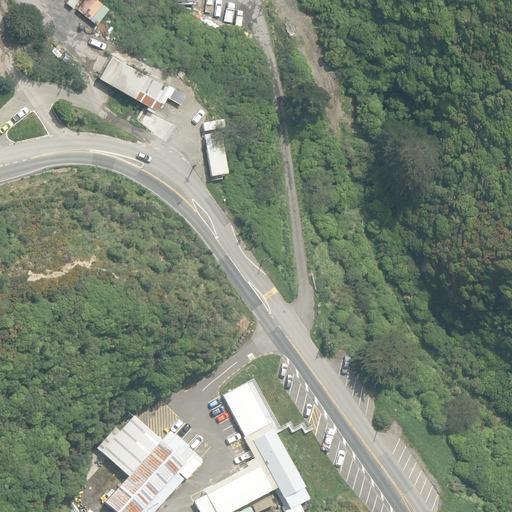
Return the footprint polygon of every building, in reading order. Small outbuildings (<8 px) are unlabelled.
[(87,19),(101,2),(97,0),(81,0),(75,8),(87,19)] [(97,39),(108,22),(101,17),(90,34),(97,39)] [(114,45),(96,77),(148,106),(146,109),(154,114),(160,102),(164,104),(167,98),(180,105),(185,95),(169,85),(175,73),(154,61),(151,66),(114,45)] [(201,134),(208,177),(226,174),(219,131),(201,134)] [(234,386),(243,381),(241,377),(232,382),(234,386)] [(259,428),(266,424),(245,383),(221,396),(243,437),(259,428)] [(118,430),(99,451),(107,459),(125,475),(102,501),(114,511),(137,511),(139,511),(152,511),(183,479),(175,472),(193,452),(169,430),(160,440),(132,415),(118,430)] [(262,434),(251,440),(288,508),(283,511),(302,511),(310,507),(306,499),(308,498),(302,488),(304,486),(271,428),(269,429),(266,424),(259,428),(262,434)] [(118,430),(114,427),(96,447),(95,446),(89,459),(99,468),(107,459),(99,451),(118,430)] [(245,462),(247,466),(203,490),(205,494),(258,465),(271,490),(276,487),(251,440),(262,434),(259,428),(241,438),(253,458),(245,462)] [(183,479),(185,479),(201,461),(201,459),(193,452),(175,472),(183,479)] [(78,474),(86,481),(98,468),(90,461),(78,474)] [(214,511),(230,511),(271,490),(258,465),(205,494),(214,511)] [(210,511),(202,496),(195,501),(195,504),(197,509),(201,511),(210,511)] [(250,511),(267,503),(263,496),(246,505),(250,511)]
